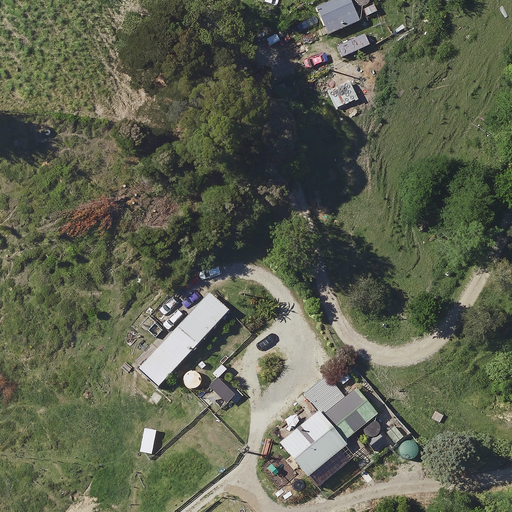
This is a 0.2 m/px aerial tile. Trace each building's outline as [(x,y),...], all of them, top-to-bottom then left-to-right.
[(362,22),(349,0),(340,0),(317,12),(331,38),(362,22)] [(326,65),(320,53),(299,64),(305,76),(326,65)] [(232,316),(210,296),(186,321),(189,324),(142,374),(159,391),(232,316)] [(301,397),(317,417),(281,446),(318,492),(354,462),(331,435),(365,408),(354,394),(345,401),(327,377),(301,397)] [(419,455),(410,443),(393,456),(401,468),(419,455)] [(293,476),(281,461),(261,477),(273,492),(293,476)]
